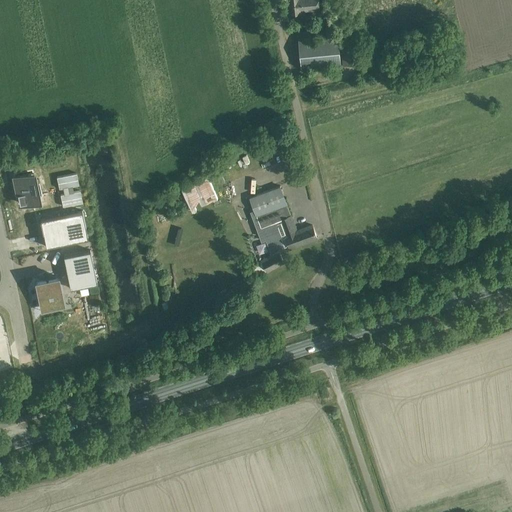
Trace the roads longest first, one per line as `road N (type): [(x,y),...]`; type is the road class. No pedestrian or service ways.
road 1 (primary): [(0,447),(511,281)]
road 2 (residential): [(316,325),(312,297),(329,251),(272,0)]
road 3 (track): [(298,111),(465,69)]
road 4 (unclassified): [(378,511),(329,364)]
